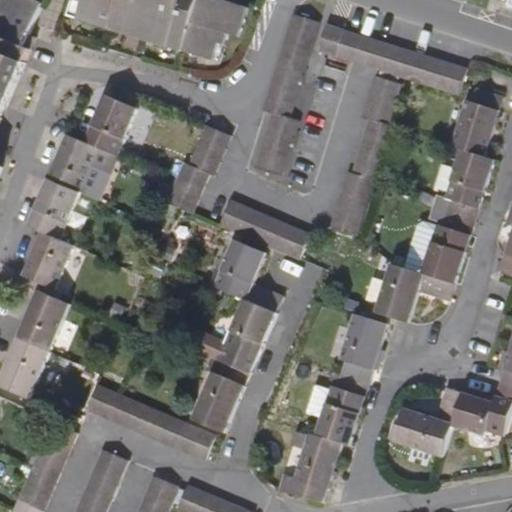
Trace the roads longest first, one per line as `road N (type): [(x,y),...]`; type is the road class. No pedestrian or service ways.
road 1 (residential): [(511,154),(459,334),(395,368),(370,428),(356,511)]
road 2 (residential): [(248,112),(118,72),(85,68),(68,76),(0,229)]
road 3 (residential): [(248,112),(234,178),(243,189),(314,212),(323,206),(360,80)]
road 4 (residential): [(223,485),(306,280)]
road 5 (residential): [(148,451),(98,429),(62,511)]
road 6 (unclassified): [(511,38),(392,0)]
